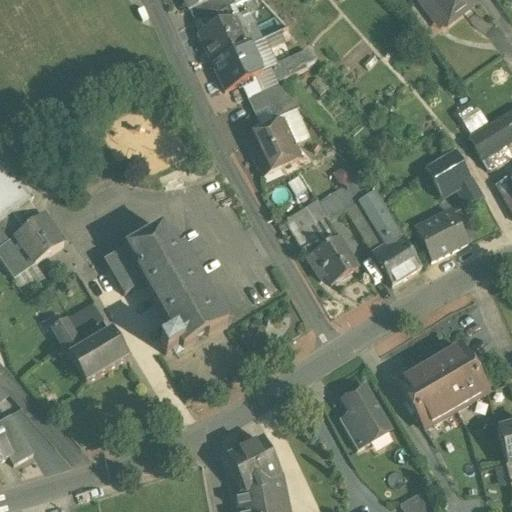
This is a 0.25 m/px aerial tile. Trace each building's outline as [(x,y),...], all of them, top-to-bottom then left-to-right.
[(181,0),(188,14),(189,14),(218,0),(181,0)] [(218,0),(189,14),(195,26),(234,7),(230,0),(218,0)] [(258,0),(250,0),(234,7),(240,20),(249,16),(248,15),(265,7),(258,0)] [(470,0),(425,0),(447,29),(476,8),(470,0)] [(234,7),(195,26),(199,36),(234,20),(235,22),(240,20),(234,7)] [(265,7),(248,15),(249,16),(261,43),(287,32),(265,7)] [(199,36),(197,37),(211,67),(247,50),(235,22),(234,20),(199,36)] [(247,50),(211,67),(224,96),(261,79),(247,50)] [(309,55),(273,72),(278,84),(318,65),(309,55)] [(277,89),(250,102),(257,117),(267,112),(267,111),(288,101),(277,89)] [(288,101),(267,111),(267,112),(273,124),(299,112),(288,101)] [(486,115),(474,123),(482,135),(494,127),(486,115)] [(482,135),(469,143),(481,163),(511,143),(511,128),(506,120),(494,127),(482,135)] [(474,123),(461,131),(469,143),(482,135),(474,123)] [(284,126),(245,143),(262,180),(301,162),(284,126)] [(457,155),(426,173),(440,199),(455,190),(469,182),(470,182),(457,155)] [(0,225),(27,207),(33,203),(0,156),(0,225)] [(363,180),(329,201),(340,218),(346,214),(358,206),(358,205),(374,195),(363,180)] [(511,189),(511,188),(511,187),(511,182),(511,180),(500,186),(498,190),(511,215),(511,189)] [(469,182),(455,190),(466,208),(480,200),(469,182)] [(374,195),(358,205),(358,206),(346,214),(367,247),(379,239),(385,250),(401,240),(374,195)] [(319,206),(319,207),(328,221),(329,224),(340,218),(329,201),(319,206)] [(317,203),(307,210),(317,227),(328,221),(319,207),(319,206),(317,203)] [(27,207),(0,225),(0,251),(39,224),(27,207)] [(328,221),(317,227),(307,210),(294,218),(303,233),(293,239),(301,251),(314,243),(320,253),(339,241),(329,224),(328,221)] [(452,215),(415,235),(431,266),(468,246),(452,215)] [(294,218),(284,224),(293,239),(303,233),(294,218)] [(39,224),(0,251),(0,266),(13,284),(62,249),(42,221),(39,224)] [(227,328),(182,252),(175,256),(160,233),(105,265),(124,298),(142,287),(173,339),(159,347),(166,359),(180,350),(183,355),(227,328)] [(379,239),(367,247),(373,258),(385,250),(379,239)] [(373,258),(392,289),(421,271),(401,240),(385,250),(373,258)] [(320,253),(307,261),(321,283),(326,280),(331,288),(358,271),(339,241),(320,253)] [(314,243),(301,251),(307,261),(320,253),(314,243)] [(65,323),(51,331),(67,360),(81,352),(65,323)] [(81,352),(67,360),(84,389),(127,364),(110,335),(81,352)] [(460,348),(428,367),(456,414),(487,396),(460,348)] [(428,367),(397,385),(425,433),(456,414),(428,367)] [(364,392),(343,404),(350,417),(351,416),(369,447),(390,435),(364,392)] [(369,447),(351,416),(350,417),(340,423),(358,454),(369,447)] [(9,419),(0,424),(0,447),(7,461),(12,470),(32,458),(9,419)] [(511,430),(498,434),(507,469),(511,467),(511,430)] [(263,443),(227,461),(244,495),(245,497),(282,479),(263,443)] [(288,511),(282,479),(245,497),(244,495),(235,500),(237,511),(288,511)] [(432,511),(424,496),(401,509),(402,511),(432,511)]
